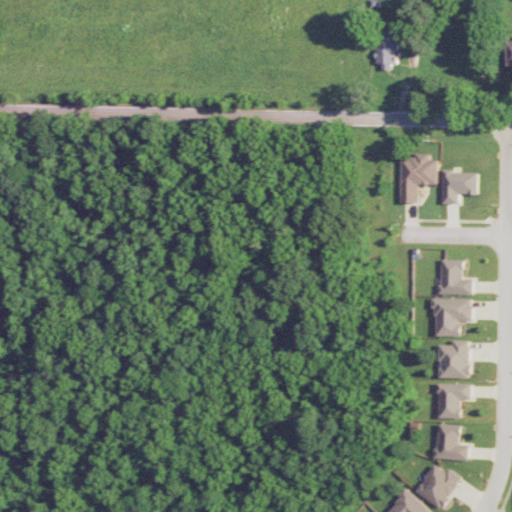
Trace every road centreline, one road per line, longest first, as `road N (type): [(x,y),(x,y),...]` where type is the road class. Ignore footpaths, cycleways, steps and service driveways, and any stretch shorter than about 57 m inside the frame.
road 1 (residential): [(511,122),(0,112)]
road 2 (residential): [(481,511),(504,444),(508,122)]
